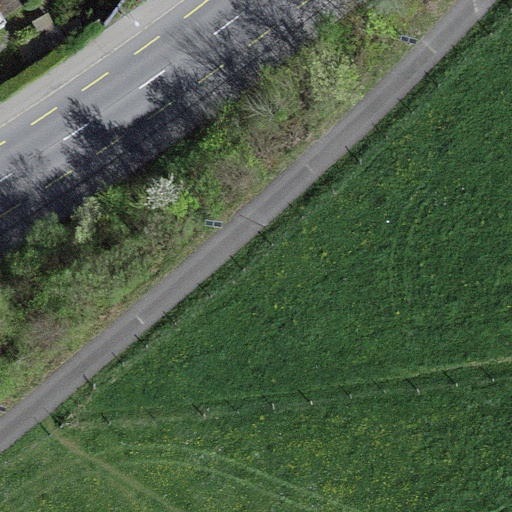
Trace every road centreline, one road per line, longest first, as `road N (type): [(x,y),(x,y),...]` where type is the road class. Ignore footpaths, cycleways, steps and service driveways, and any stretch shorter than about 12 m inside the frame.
road 1 (track): [(468,0),(215,252),(0,435)]
road 2 (secondary): [(259,0),(0,180)]
